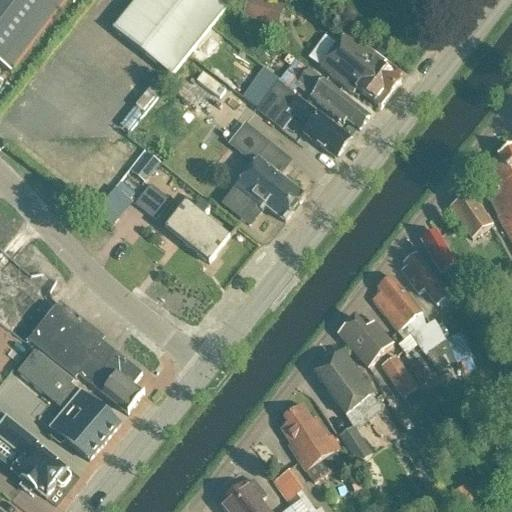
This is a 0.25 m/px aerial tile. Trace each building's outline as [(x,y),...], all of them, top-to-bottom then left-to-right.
[(73,0),(72,0),(0,0),(0,70),(12,79),(73,0)] [(225,0),(141,0),(113,35),(171,82),(233,6),(225,0)] [(285,9),(249,0),(243,22),(279,31),(285,9)] [(347,37),(333,57),(322,73),(354,98),(357,94),(381,113),(401,87),(381,72),(379,62),(347,37)] [(360,135),(369,123),(324,87),(326,86),(296,63),(280,85),(294,97),(302,87),(314,97),(311,102),(340,125),(343,121),(360,135)] [(275,131),(288,113),(303,125),(306,121),(312,126),(303,138),(334,163),(351,143),(298,101),(297,102),(278,88),(256,116),(275,131)] [(511,248),(511,153),(499,161),(501,165),(485,174),(497,196),(487,201),(511,248)] [(166,169),(151,156),(130,180),(145,193),(166,169)] [(285,227),(305,201),(258,163),(235,193),(263,216),(266,211),(285,227)] [(151,191),(135,210),(156,227),(172,207),(151,191)] [(451,214),(473,245),(493,231),(471,200),(451,214)] [(209,269),(229,244),(203,224),(210,215),(202,208),(195,217),(186,210),(167,235),(209,269)] [(435,271),(440,280),(446,277),(454,290),(455,290),(465,306),(475,301),(436,238),(422,247),(435,268),(435,271)] [(438,311),(450,302),(416,258),(403,269),(406,272),(402,276),(419,299),(425,295),(438,311)] [(373,306),(405,346),(411,342),(424,362),(447,347),(434,327),(426,332),(422,320),(393,283),(378,295),(381,299),(373,306)] [(129,420),(145,400),(134,391),(143,380),(56,311),(45,325),(0,289),(0,325),(76,385),(78,381),(129,420)] [(369,375),(395,351),(380,335),(372,342),(356,324),(338,340),(369,375)] [(458,367),(460,366),(473,361),(464,338),(449,344),(458,367)] [(120,430),(71,390),(73,387),(35,356),(17,378),(63,415),(67,416),(52,435),(54,437),(53,443),(59,449),(65,446),(91,467),(120,430)] [(374,400),(345,360),(343,356),(315,379),(346,423),(374,400)] [(381,372),(403,405),(417,395),(395,362),(381,372)] [(428,375),(421,366),(413,372),(420,381),(428,375)] [(337,457),(341,455),(333,442),(329,445),(319,431),(317,433),(302,412),(285,424),(289,430),(282,435),(292,450),(289,452),(315,490),(332,479),(335,480),(343,476),(344,471),(345,470),(337,457)] [(12,428),(12,427),(4,420),(0,417),(0,442),(10,431),(12,428)] [(479,447),(466,426),(453,434),(465,455),(479,447)] [(37,449),(12,428),(10,431),(0,442),(0,444),(25,464),(14,478),(25,486),(21,492),(32,502),(37,496),(47,504),(57,491),(59,492),(60,493),(66,492),(71,486),(70,480),(70,479),(70,478),(35,451),(37,449)] [(354,433),(339,443),(358,471),(373,461),(354,433)] [(491,466),(495,464),(505,459),(498,446),(484,454),(486,458),(491,466)] [(491,466),(486,458),(482,460),(481,457),(470,463),(479,479),(498,469),(495,464),(491,466)] [(245,489),(233,499),(243,511),(264,511),(261,508),(267,503),(253,486),(247,491),(245,489)] [(243,511),(233,499),(219,509),(221,511),(243,511)]
